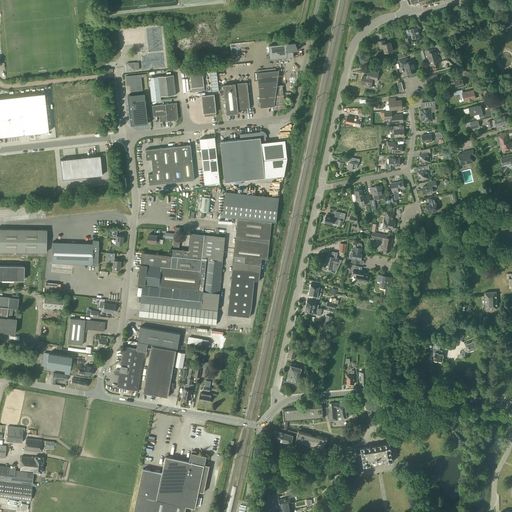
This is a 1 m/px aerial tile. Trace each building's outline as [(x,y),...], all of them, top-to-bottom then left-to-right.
[(420,37),(417,28),(410,29),(410,30),(407,30),(409,36),(411,35),(412,39),(420,37)] [(379,41),(380,48),(384,48),(385,52),(392,51),(390,43),(383,44),(383,40),(379,41)] [(268,45),(270,59),(294,57),(293,51),(298,50),(296,43),(268,45)] [(424,51),(426,59),(429,58),(431,65),(441,63),(439,58),(437,58),(435,52),(433,52),(432,49),(424,51)] [(399,61),(401,67),(406,66),(408,74),(415,71),(412,61),(409,62),(408,58),(399,61)] [(127,63),(127,71),(135,70),(139,69),(138,62),(134,63),(127,63)] [(217,73),(216,64),(209,65),(209,71),(210,74),(217,73)] [(361,83),(365,84),(365,87),(370,88),(372,81),(376,82),(379,72),(369,69),(367,77),(363,76),(361,83)] [(257,73),(261,108),(274,107),(274,110),(285,109),(282,85),(277,86),(279,70),(257,73)] [(192,92),(205,90),(203,71),(190,73),(192,92)] [(126,76),(127,86),(130,86),(130,92),(142,90),(141,77),(147,77),(146,74),(126,76)] [(161,96),(176,95),(174,75),(159,76),(151,77),(151,80),(150,80),(152,101),(161,100),(161,96)] [(449,79),(451,86),(455,85),(456,88),(464,86),(462,79),(456,81),(455,78),(449,79)] [(235,84),(238,109),(250,108),(247,82),(235,84)] [(238,109),(235,84),(223,85),(227,115),(239,113),(238,109)] [(453,92),(454,95),(461,94),(461,97),(464,97),(465,101),(468,100),(468,102),(472,101),(472,99),(475,99),(473,90),(463,93),(462,90),(453,92)] [(0,136),(48,131),(44,93),(0,97),(0,136)] [(145,93),(128,95),(131,125),(148,123),(145,93)] [(201,96),(203,114),(204,114),(204,117),(216,116),(216,112),(214,94),(212,95),(201,96)] [(389,102),(390,110),(402,108),(401,100),(389,102)] [(420,113),(421,120),(424,119),(425,122),(429,121),(429,117),(432,117),(431,112),(432,111),(435,111),(434,102),(421,103),(422,112),(420,113)] [(166,104),(168,121),(177,120),(178,118),(177,103),(166,104)] [(168,121),(166,104),(152,106),(153,117),(160,116),(161,122),(168,121)] [(466,113),(467,114),(469,113),(470,113),(470,116),(479,114),(480,118),(491,115),(489,108),(482,110),(480,105),(464,109),(464,111),(465,112),(466,113)] [(385,112),(385,119),(390,118),(390,123),(403,122),(402,114),(392,115),(391,112),(385,112)] [(492,120),(494,126),(496,126),(506,124),(504,116),(494,119),(492,120)] [(353,124),(357,125),(359,119),(347,117),(346,123),(353,124)] [(470,123),(472,129),(480,127),(478,121),(470,123)] [(391,134),(390,134),(390,138),(395,137),(404,137),(404,129),(397,129),(397,126),(391,126),(391,134)] [(220,141),(225,181),(265,177),(261,142),(266,142),(266,136),(265,135),(265,134),(263,132),(262,132),(261,132),(240,134),(240,139),(220,141)] [(422,135),(423,143),(432,142),(431,134),(422,135)] [(496,137),(498,144),(500,143),(502,149),(503,148),(504,152),(511,150),(511,148),(510,142),(507,143),(506,141),(507,141),(506,137),(505,137),(505,134),(499,136),(499,137),(496,137)] [(200,139),(202,161),(217,159),(215,137),(200,139)] [(388,142),(388,149),(392,149),(392,153),(402,152),(401,145),(395,145),(395,142),(388,142)] [(146,150),(147,160),(152,159),(153,174),(148,174),(149,185),(195,180),(194,172),(191,145),(146,150)] [(419,154),(421,163),(431,161),(430,157),(429,157),(428,153),(430,152),(430,148),(421,150),(422,154),(419,154)] [(458,154),(460,165),(473,162),(471,156),(474,155),(473,150),(464,152),(465,153),(458,154)] [(504,164),(507,163),(511,163),(511,164),(511,155),(501,158),(502,163),(504,164)] [(70,159),(60,160),(61,170),(62,179),(72,178),(77,178),(82,177),(87,177),(94,176),(102,175),(101,165),(100,156),(90,157),(85,157),(77,158),(70,159)] [(347,168),(352,169),(352,168),(354,169),(357,167),(358,162),(359,163),(360,159),(350,157),(347,168)] [(386,165),(386,169),(393,168),(393,165),(400,165),(400,158),(389,158),(389,164),(386,165)] [(54,159),(0,165),(0,188),(57,182),(54,159)] [(217,159),(202,161),(205,184),(220,182),(217,159)] [(417,171),(419,180),(430,178),(429,174),(427,174),(427,171),(429,170),(428,165),(420,167),(420,170),(417,171)] [(391,183),(392,191),(393,191),(394,194),(395,198),(397,198),(397,195),(398,195),(397,191),(400,190),(400,189),(404,188),(403,181),(391,183)] [(422,187),(423,194),(433,192),(432,188),(437,187),(435,181),(428,182),(429,186),(422,187)] [(370,187),(371,193),(374,192),(375,199),(385,197),(385,193),(382,193),(381,185),(370,187)] [(355,191),(357,201),(361,200),(362,204),(368,203),(366,195),(363,196),(362,189),(355,191)] [(238,218),(272,222),(276,222),(279,197),(225,191),(223,216),(238,218)] [(201,218),(204,218),(204,212),(208,212),(210,198),(203,197),(201,212),(202,212),(201,218)] [(425,205),(427,213),(438,210),(436,203),(435,203),(434,198),(428,199),(429,204),(425,205)] [(324,222),(332,224),(333,223),(338,224),(337,225),(342,226),(343,220),(344,220),(345,213),(335,211),(334,218),(326,216),(324,222)] [(382,228),(387,229),(387,228),(394,229),(395,221),(392,220),(394,212),(386,211),(385,219),(384,219),(382,228)] [(245,257),(244,263),(261,264),(262,259),(268,259),(272,222),(238,218),(234,256),(245,257)] [(0,251),(46,252),(46,230),(0,228),(0,251)] [(111,237),(116,238),(116,236),(117,236),(117,230),(110,229),(109,234),(111,234),(111,237)] [(371,238),(384,240),(382,250),(383,250),(383,253),(384,254),(387,255),(389,254),(389,251),(390,251),(392,238),(386,237),(387,235),(372,232),(371,238)] [(173,249),(172,255),(201,258),(204,234),(190,233),(189,250),(173,249)] [(147,242),(156,243),(160,243),(161,236),(157,235),(148,234),(147,242)] [(204,234),(201,258),(223,260),(225,237),(218,236),(215,236),(204,234)] [(51,262),(51,263),(92,264),(92,243),(52,242),(51,262)] [(356,250),(354,250),(353,252),(351,252),(350,253),(349,257),(350,259),(352,259),(351,263),(359,264),(360,261),(361,261),(362,254),(361,254),(361,249),(362,246),(361,245),(361,244),(359,244),(358,244),(357,245),(357,248),(356,248),(356,250)] [(108,262),(113,262),(113,258),(114,258),(114,253),(106,253),(105,258),(109,258),(108,262)] [(143,253),(141,264),(161,266),(158,286),(202,291),(204,276),(199,275),(201,258),(172,255),(172,256),(149,253),(143,253)] [(324,270),(325,272),(330,273),(332,272),(332,269),(333,269),(334,263),(341,264),(342,259),(338,258),(327,255),(324,267),(325,267),(324,270)] [(201,258),(199,275),(204,276),(202,291),(219,293),(223,260),(201,258)] [(261,264),(244,263),(233,262),(232,269),(260,272),(261,264)] [(140,264),(138,284),(139,284),(158,286),(161,266),(141,264),(140,264)] [(0,279),(24,280),(24,266),(0,265),(0,279)] [(352,275),(356,276),(355,280),(366,282),(368,275),(364,274),(364,270),(354,268),(352,275)] [(250,317),(252,308),(254,281),(259,281),(260,272),(232,269),(228,315),(250,317)] [(377,281),(380,281),(379,286),(385,287),(384,293),(389,294),(391,283),(388,282),(389,276),(378,274),(377,281)] [(139,284),(138,287),(143,288),(142,295),(141,302),(179,306),(200,308),(202,291),(158,286),(139,284)] [(318,291),(310,289),(308,295),(317,297),(317,298),(319,299),(320,295),(321,296),(321,293),(318,292),(318,291)] [(202,291),(200,308),(218,310),(220,293),(219,293),(202,291)] [(485,292),(486,309),(497,308),(496,291),(485,292)] [(0,331),(15,333),(16,318),(12,317),(13,309),(14,309),(14,311),(17,311),(19,298),(0,296),(0,331)] [(43,308),(62,310),(63,298),(44,296),(43,308)] [(307,300),(306,306),(314,308),(318,308),(319,305),(315,304),(316,301),(307,300)] [(141,302),(140,316),(143,316),(177,320),(179,306),(141,302)] [(104,303),(103,311),(114,313),(115,304),(104,303)] [(179,306),(177,320),(216,324),(218,310),(200,308),(179,306)] [(314,308),(306,306),(305,312),(313,314),(314,311),(317,312),(318,309),(314,309),(314,308)] [(84,329),(85,320),(70,318),(67,343),(82,345),(84,329)] [(85,320),(84,329),(104,331),(105,322),(85,320)] [(138,341),(178,348),(181,333),(140,326),(138,341)] [(94,340),(98,341),(97,346),(106,348),(107,338),(95,337),(94,340)] [(458,356),(460,358),(463,357),(465,355),(465,352),(468,350),(468,351),(478,347),(475,340),(471,341),(471,340),(468,341),(468,342),(465,344),(466,347),(463,350),(460,351),(459,353),(458,356)] [(430,356),(429,359),(429,361),(432,361),(433,359),(442,361),(443,354),(441,354),(442,351),(439,350),(440,343),(434,342),(433,351),(434,353),(431,352),(430,356)] [(143,393),(168,397),(176,350),(151,346),(143,393)] [(115,374),(119,375),(117,387),(138,391),(145,351),(124,347),(121,366),(116,365),(115,374)] [(288,357),(294,359),(296,348),(290,347),(288,357)] [(185,353),(177,352),(174,367),(182,368),(185,353)] [(44,353),(43,356),(44,356),(43,362),(42,362),(42,365),(46,366),(65,369),(65,373),(68,374),(71,357),(48,353),(48,354),(44,353)] [(287,379),(298,382),(301,368),(295,366),(296,364),(293,363),(292,365),(291,365),(287,379)] [(79,373),(84,374),(92,375),(93,367),(85,365),(85,368),(83,368),(83,369),(80,369),(79,373)] [(359,372),(360,383),(368,383),(368,371),(359,372)] [(52,379),(67,381),(67,375),(53,373),(52,379)] [(71,383),(77,385),(86,387),(87,381),(79,379),(72,378),(71,383)] [(192,381),(188,381),(188,384),(185,384),(185,388),(184,388),(182,398),(187,399),(189,385),(192,385),(192,381)] [(199,401),(211,403),(211,400),(213,400),(216,395),(216,394),(210,393),(210,394),(200,393),(199,401)] [(328,407),(329,412),(329,420),(338,419),(338,417),(341,417),(341,419),(347,418),(344,403),(339,403),(339,404),(338,404),(338,402),(334,403),(334,402),(329,403),(329,406),(328,406),(328,407)] [(329,412),(328,407),(322,407),(296,409),(296,408),(283,410),(284,421),(285,421),(287,421),(287,420),(291,419),(291,421),(299,420),(299,419),(323,416),(327,415),(327,413),(329,412)] [(277,426),(277,428),(292,432),(298,434),(296,441),(311,445),(311,446),(318,448),(319,447),(322,448),(321,449),(324,450),(327,439),(324,438),(324,439),(323,439),(323,438),(317,436),(316,437),(299,432),(298,432),(287,429),(287,428),(287,427),(287,425),(287,424),(287,423),(287,421),(285,421),(285,423),(285,424),(285,426),(284,427),(284,428),(277,426)] [(6,441),(22,443),(23,427),(8,426),(6,441)] [(271,438),(291,443),(290,442),(292,436),(293,436),(291,435),(292,432),(277,428),(276,431),(274,430),(273,431),(274,431),(272,437),(271,438)] [(26,438),(25,450),(41,452),(41,448),(45,449),(45,444),(54,445),(54,442),(44,441),(42,441),(42,440),(26,438)] [(356,449),(356,454),(362,453),(364,466),(370,465),(370,462),(386,459),(386,462),(392,461),(390,443),(361,448),(356,449)] [(133,511),(185,511),(186,506),(195,508),(199,491),(204,493),(209,466),(204,465),(206,456),(196,454),(196,452),(192,451),(192,453),(191,453),(190,462),(166,457),(163,473),(143,468),(133,511)] [(20,470),(33,472),(35,458),(21,456),(20,470)] [(35,457),(35,458),(33,472),(41,473),(42,463),(43,463),(43,457),(35,457)] [(0,496),(30,500),(33,474),(15,471),(16,467),(0,465),(0,496)] [(292,497),(279,499),(281,505),(281,506),(292,504),(291,503),(293,502),(292,497)] [(0,509),(23,511),(23,508),(15,507),(16,503),(0,501),(0,509)]
